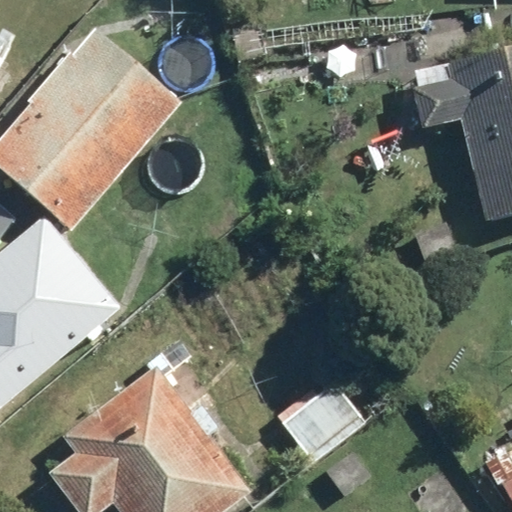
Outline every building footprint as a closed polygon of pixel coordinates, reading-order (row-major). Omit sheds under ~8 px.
[(182,103),(95,28),(72,55),(69,52),(27,100),(30,103),(0,137),(0,169),(71,231),(182,103)] [(511,57),(435,78),(438,91),(401,101),(411,141),(456,129),(483,232),(511,224),(511,57)] [(0,93),(14,73),(0,63),(0,93)] [(0,203),(0,234),(15,216),(0,203)] [(0,250),(0,407),(121,307),(44,214),(0,250)] [(447,221),(401,240),(417,279),(463,260),(447,221)] [(60,511),(232,511),(243,504),(182,421),(149,377),(57,449),(69,464),(41,486),(60,511)] [(326,380),(274,425),(310,468),(363,423),(326,380)] [(511,511),(511,483),(493,496),(503,511),(511,511)]
